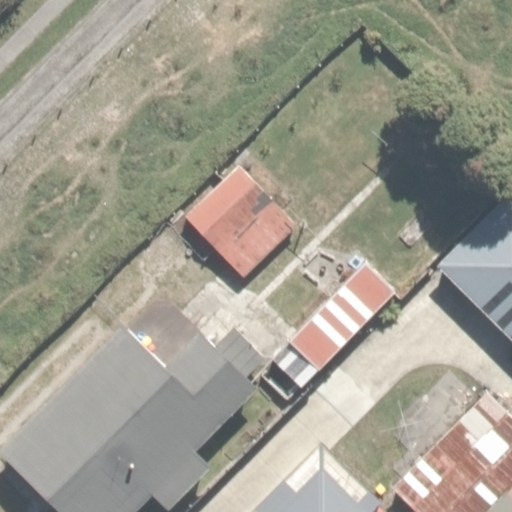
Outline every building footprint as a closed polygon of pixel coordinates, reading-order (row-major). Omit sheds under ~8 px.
[(236,164),(189,207),(244,268),(291,225),(236,164)] [(511,175),(434,254),(511,331),(511,175)] [(344,266),(255,364),(288,395),(378,297),(344,266)] [(133,301),(0,432),(0,438),(68,511),(117,511),(156,474),(175,495),(220,451),(201,432),(257,377),(247,366),(265,348),(237,320),(213,343),(186,317),(167,336),(133,301)] [(482,511),(511,482),(511,357),(390,480),(421,511),(482,511)] [(376,511),(322,452),(308,465),(299,454),(236,511),(376,511)] [(511,511),(511,482),(482,511),(511,511)]
